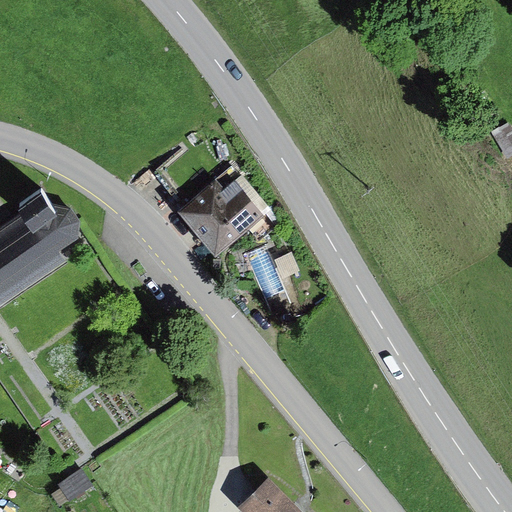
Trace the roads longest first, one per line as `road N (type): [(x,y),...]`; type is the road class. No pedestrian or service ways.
road 1 (primary): [(167,0),(226,69),(503,511)]
road 2 (tertiary): [(0,139),(46,154),(115,196),(387,511)]
